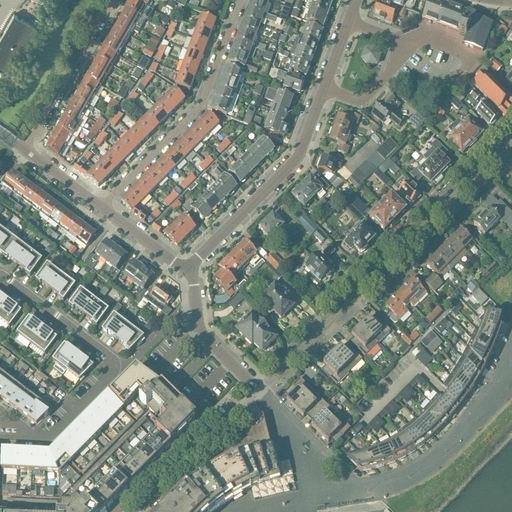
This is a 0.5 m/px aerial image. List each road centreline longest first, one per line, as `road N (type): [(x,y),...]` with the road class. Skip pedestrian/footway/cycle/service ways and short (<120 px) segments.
road 1 (residential): [(256,391),(511,138)]
road 2 (residential): [(241,0),(200,107),(100,208)]
road 3 (residential): [(186,270),(289,168),(325,88)]
road 4 (residential): [(364,492),(441,455),(511,379)]
road 5 (residential): [(110,0),(23,150)]
road 6 (residential): [(137,511),(256,391)]
road 7 (residential): [(123,367),(0,273)]
road 8 (residential): [(0,436),(45,439),(123,367)]
